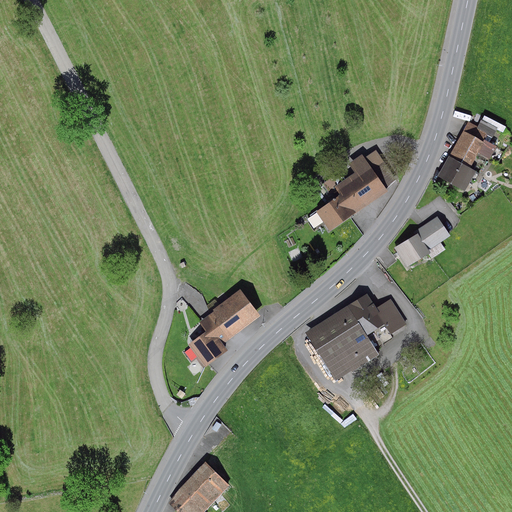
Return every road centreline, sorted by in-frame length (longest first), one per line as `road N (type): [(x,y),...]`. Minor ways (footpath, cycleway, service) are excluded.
road 1 (primary): [(467,0),(446,100),(407,200),(364,255),(252,355),(193,432)]
road 2 (unclassified): [(193,432),(164,403),(157,381),(169,274),(30,0)]
road 3 (track): [(364,255),(415,336),(392,357),(393,396),(371,427),(425,511)]
